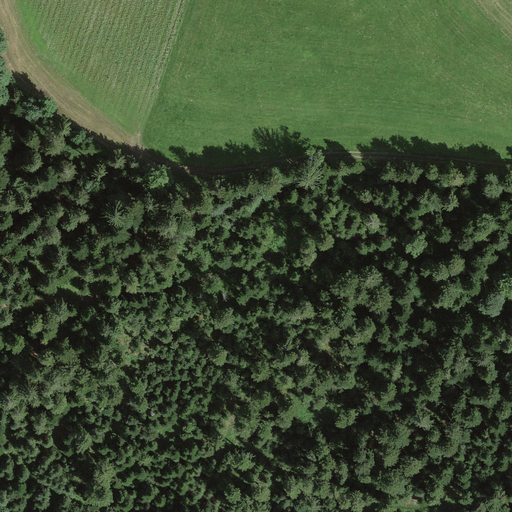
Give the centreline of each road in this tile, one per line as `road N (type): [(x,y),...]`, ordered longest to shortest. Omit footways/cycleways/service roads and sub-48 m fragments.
road 1 (track): [(511,238),(363,236),(163,288),(0,305)]
road 2 (track): [(139,144),(153,158),(222,173),(384,155),(511,168)]
road 3 (track): [(97,511),(38,476),(0,423)]
